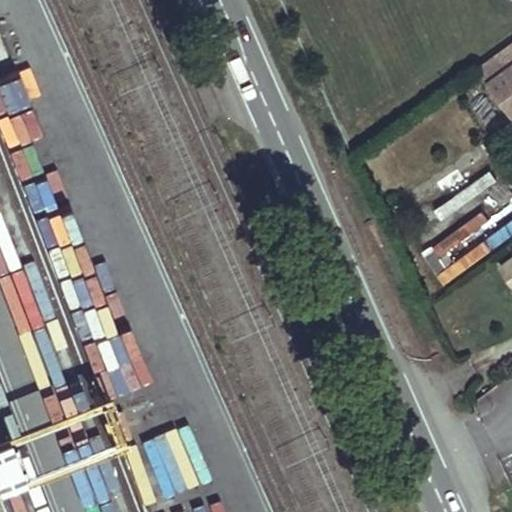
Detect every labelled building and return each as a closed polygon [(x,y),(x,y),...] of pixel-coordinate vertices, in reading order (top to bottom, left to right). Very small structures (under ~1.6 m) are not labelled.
[(511,44),(481,65),(503,96),(508,92),(511,97),(511,44)] [(0,71),(0,102),(16,95),(5,69),(0,71)] [(207,81),(194,87),(206,115),(219,109),(207,81)] [(511,97),(508,92),(503,96),(511,107),(511,97)] [(511,255),(502,263),(511,277),(511,255)]
